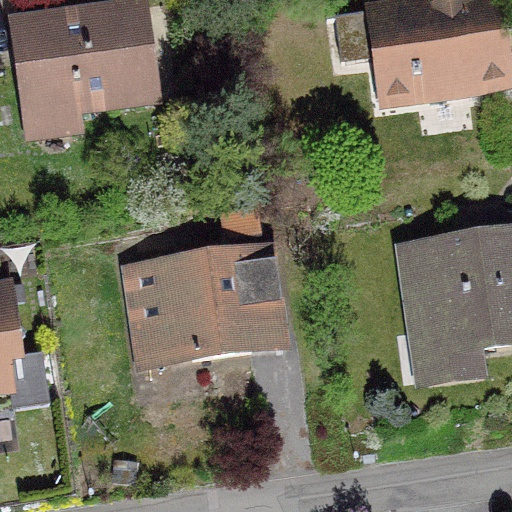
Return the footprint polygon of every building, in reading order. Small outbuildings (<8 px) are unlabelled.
[(369,15),(382,102),(477,93),(477,89),(509,85),(499,11),(465,16),(464,5),(434,9),(434,6),(369,15)] [(138,13),(20,30),(31,114),(150,97),(138,13)] [(511,228),(398,244),(416,383),(482,374),(478,345),(511,340),(511,228)] [(271,241),(121,264),(138,372),(288,349),(271,241)] [(0,290),(0,392),(10,391),(6,360),(19,359),(17,346),(24,338),(15,331),(9,289),(0,290)]
